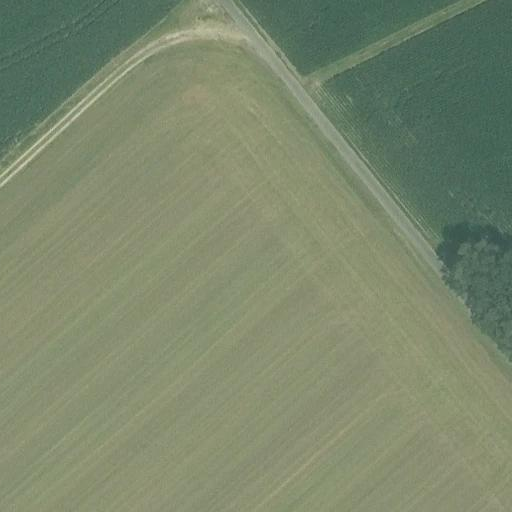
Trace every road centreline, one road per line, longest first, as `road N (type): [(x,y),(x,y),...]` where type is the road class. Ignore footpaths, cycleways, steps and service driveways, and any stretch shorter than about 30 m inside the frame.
road 1 (unclassified): [(511,368),(216,0)]
road 2 (unknown): [(274,72),(423,0)]
